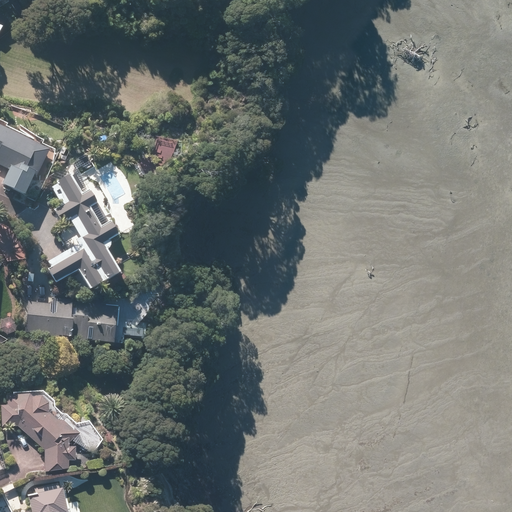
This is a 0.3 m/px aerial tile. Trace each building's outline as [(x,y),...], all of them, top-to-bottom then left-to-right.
[(49,148),(0,125),(0,162),(9,166),(2,182),(25,192),(35,169),(39,171),(49,148)] [(174,140),(153,139),(152,156),(173,158),(174,140)] [(72,273),(82,291),(116,272),(100,244),(115,236),(108,223),(98,229),(86,209),(95,204),(87,190),(79,195),(67,175),(54,183),(55,185),(50,189),(59,206),(51,210),(58,224),(67,219),(78,239),(74,241),(76,244),(43,263),(47,270),(43,272),(50,285),(72,273)] [(111,345),(115,307),(52,300),(52,306),(24,303),(20,335),(111,345)] [(0,427),(14,427),(42,451),(42,473),(65,472),(65,462),(72,462),(72,447),(65,448),(64,447),(75,435),(59,421),(56,424),(44,413),(43,405),(35,399),(25,399),(25,397),(2,398),(2,407),(0,407),(0,427)] [(29,511),(60,511),(55,486),(26,492),(29,511)]
